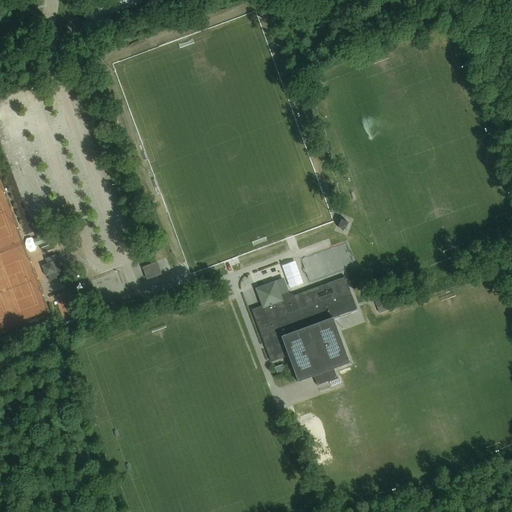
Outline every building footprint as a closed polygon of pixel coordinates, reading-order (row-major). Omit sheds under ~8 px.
[(86,34),(114,24),(110,13),(142,2),(141,0),(101,0),(82,7),(87,21),(82,22),(86,34)] [(337,227),(344,229),(347,222),(340,219),(337,227)] [(38,238),(45,235),(43,229),(35,231),(38,238)] [(37,247),(40,245),(48,242),(45,235),(38,238),(34,239),(37,247)] [(48,242),(40,245),(42,251),(50,248),(48,242)] [(50,280),(64,275),(56,255),(45,259),(47,264),(42,266),(46,275),(48,275),(50,280)] [(158,273),(155,265),(148,268),(150,275),(158,273)] [(271,362),(287,356),(288,356),(298,381),(314,376),(317,385),(337,378),(334,369),(349,362),(333,318),(357,309),(345,277),(294,295),(287,292),(286,292),(281,294),(275,281),(256,288),(262,305),(252,309),(260,331),(261,330),(262,333),(260,333),(270,360),(271,362)] [(388,303),(384,292),(373,296),(377,308),(388,303)]
